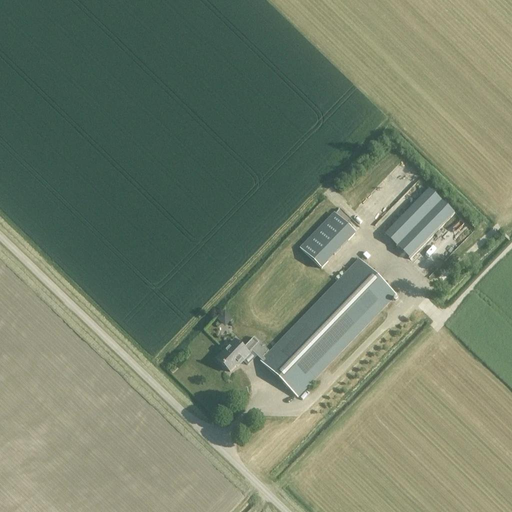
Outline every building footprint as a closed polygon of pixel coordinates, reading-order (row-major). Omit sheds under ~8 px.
[(410,259),(454,213),(429,188),(384,235),(410,259)] [(334,214),(314,235),(334,255),(355,234),(334,214)] [(314,235),(300,249),(321,269),(334,255),(314,235)] [(450,239),(442,245),(448,253),(456,247),(450,239)] [(359,261),(264,359),(262,362),(261,362),(298,398),(396,296),(359,261)] [(231,320),(225,313),(218,320),(224,326),(231,320)] [(235,341),(217,360),(230,373),(242,360),(243,361),(252,352),(262,362),(264,359),(263,358),(269,352),(254,338),(246,346),(249,349),(246,352),(235,341)]
